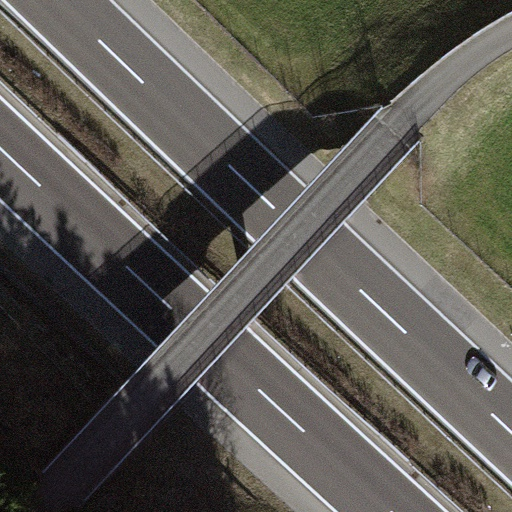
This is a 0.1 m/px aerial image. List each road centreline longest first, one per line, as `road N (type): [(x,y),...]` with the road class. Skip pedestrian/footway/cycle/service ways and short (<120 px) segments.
road 1 (track): [(511,33),(487,45),(393,133),(78,469),(47,511)]
road 2 (motorway): [(511,428),(61,0)]
road 3 (motorway): [(0,151),(386,511)]
